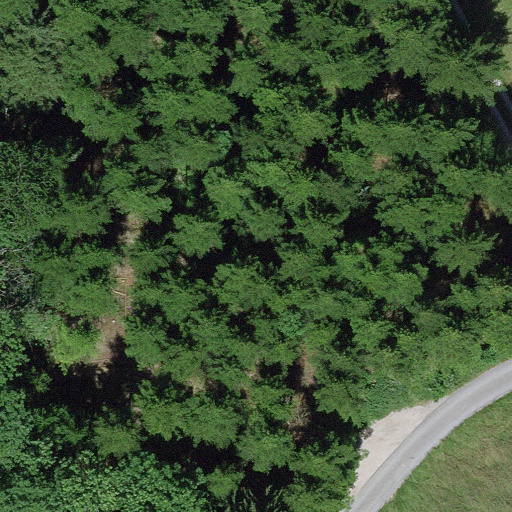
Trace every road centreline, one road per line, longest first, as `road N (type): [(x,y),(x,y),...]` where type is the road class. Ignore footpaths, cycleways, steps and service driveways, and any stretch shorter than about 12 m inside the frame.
road 1 (track): [(511,368),(451,410),(358,511)]
road 2 (track): [(511,133),(440,0)]
